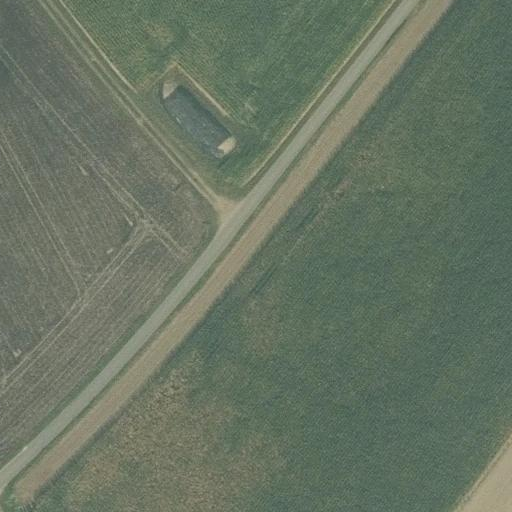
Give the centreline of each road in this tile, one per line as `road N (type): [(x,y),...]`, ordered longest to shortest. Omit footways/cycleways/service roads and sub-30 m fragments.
road 1 (unclassified): [(404,0),(141,333),(0,477)]
road 2 (track): [(217,238),(47,0)]
